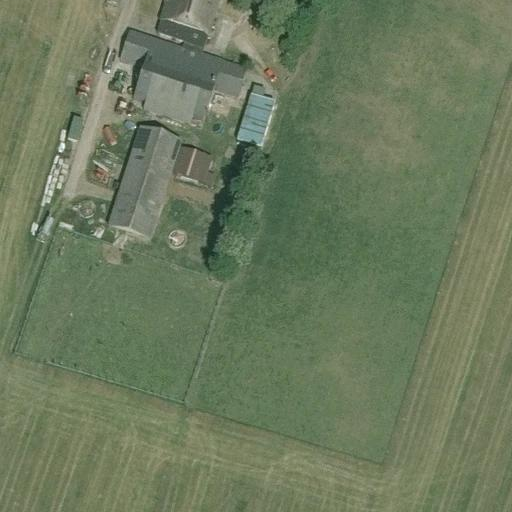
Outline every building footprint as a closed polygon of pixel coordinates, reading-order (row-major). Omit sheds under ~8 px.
[(202,59),(217,0),(168,0),(158,37),(183,44),(181,51),(129,36),(120,64),(141,71),(132,102),(143,105),(141,111),(190,126),(191,121),(203,125),(212,93),(236,101),(245,72),(202,59)] [(254,89),(251,97),(262,101),(265,92),(254,89)] [(259,150),(273,105),(262,101),(251,97),(236,143),(259,150)] [(146,242),(179,146),(139,132),(106,229),(146,242)] [(202,183),(210,186),(213,178),(205,176),(210,161),(180,150),(172,173),(202,183)]
